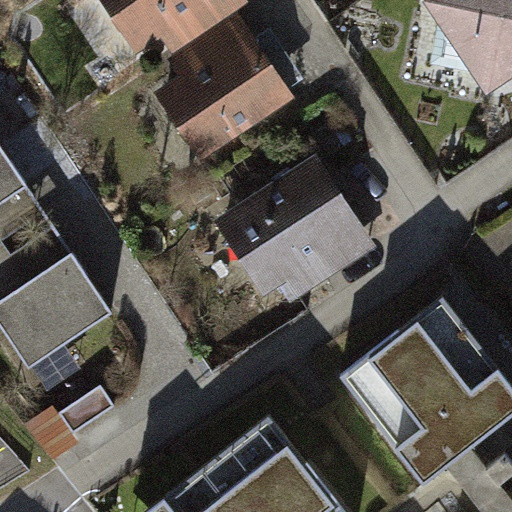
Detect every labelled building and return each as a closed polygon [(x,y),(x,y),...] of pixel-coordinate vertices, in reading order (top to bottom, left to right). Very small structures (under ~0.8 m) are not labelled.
[(104,0),(130,37),(152,23),(178,5),(186,0),(104,0)] [(511,0),(427,0),(482,81),(511,60),(511,0)] [(167,46),(193,28),(178,5),(152,23),(167,46)] [(180,79),(159,93),(194,144),(277,88),(244,36),(207,61),(180,79)] [(207,61),(191,39),(165,56),(180,79),(207,61)] [(0,181),(15,172),(0,150),(0,181)] [(310,161),(218,221),(257,280),(276,268),(304,249),(349,220),(310,161)] [(0,284),(62,243),(15,172),(0,181),(0,284)] [(62,243),(0,284),(0,330),(22,363),(105,308),(62,243)] [(276,268),(290,290),(318,272),(304,249),(276,268)] [(511,367),(444,282),(343,361),(424,464),(511,394),(511,367)] [(52,406),(68,429),(108,402),(93,379),(52,406)] [(355,511),(267,398),(128,506),(133,511),(355,511)] [(511,511),(511,492),(485,511),(511,511)]
